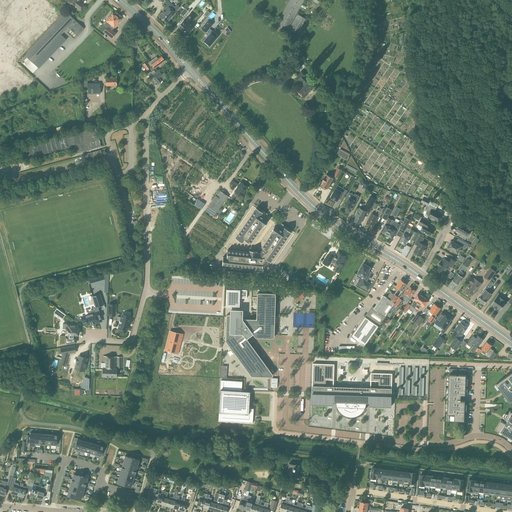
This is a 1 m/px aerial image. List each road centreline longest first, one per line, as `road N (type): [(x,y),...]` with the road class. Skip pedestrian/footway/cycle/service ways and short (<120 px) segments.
road 1 (secondary): [(511,342),(314,207),(189,69)]
road 2 (residential): [(88,339),(130,341),(147,276),(146,113),(189,69)]
road 3 (residential): [(285,424),(434,444),(475,436)]
